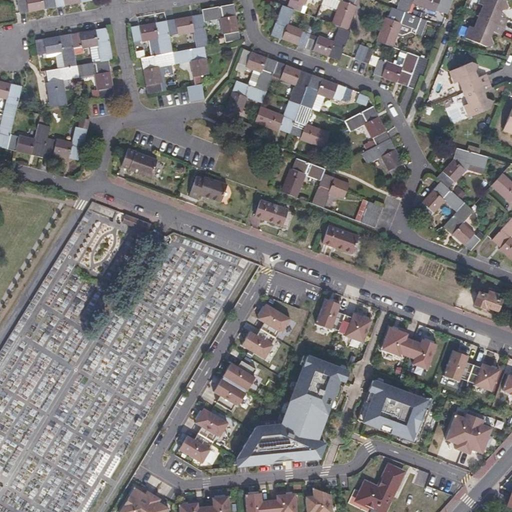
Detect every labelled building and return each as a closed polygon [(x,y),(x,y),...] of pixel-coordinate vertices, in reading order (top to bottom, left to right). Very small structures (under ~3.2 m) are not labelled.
[(18,0),(21,13),(57,6),(55,0),(18,0)] [(378,40),(394,46),(399,33),(402,23),(417,29),(416,32),(422,35),(428,20),(409,12),(413,3),(436,12),(437,10),(448,14),(452,0),(289,0),(287,6),(283,5),(272,34),(340,59),(351,30),(349,29),(357,6),(356,5),(357,0),(400,0),(398,8),(392,7),(387,19),(386,18),(378,40)] [(475,26),(470,24),(465,35),(488,45),(494,42),(492,35),(495,30),(504,33),(510,18),(501,14),(504,7),(511,5),(507,0),(480,0),(480,1),(484,3),(482,10),(485,11),(481,20),(478,18),(475,26)] [(204,13),(206,21),(220,19),(223,33),(225,33),(226,42),(240,39),(234,4),(203,10),(204,13)] [(198,47),(205,46),(209,45),(206,21),(204,13),(168,20),(171,35),(195,31),(198,47)] [(162,54),(174,51),(171,35),(168,20),(132,27),(134,41),(143,39),(143,41),(159,38),(162,54)] [(412,31),(416,32),(417,29),(402,23),(399,33),(405,35),(412,31)] [(107,27),(72,33),(74,47),(83,46),(83,47),(90,46),(99,44),(102,60),(109,60),(113,59),(107,27)] [(63,51),(66,67),(77,65),(75,53),(74,48),(74,47),(72,33),(37,39),(39,54),(63,51)] [(90,46),(93,62),(102,60),(99,44),(90,46)] [(356,58),(370,63),(372,56),(375,49),(361,44),(356,58)] [(174,51),(176,64),(190,61),(195,85),(188,86),(191,101),(205,99),(201,76),(209,74),(205,46),(198,47),(174,51)] [(260,71),(255,87),(267,91),(273,75),(278,61),(244,48),(239,62),(247,65),(246,66),(260,71)] [(159,66),(176,64),(174,51),(162,54),(156,55),(150,56),(142,58),(148,93),(163,90),(159,66)] [(400,51),(396,63),(402,65),(406,53),(400,51)] [(372,56),(370,63),(377,66),(374,73),(408,86),(414,71),(419,56),(408,52),(403,66),(372,56)] [(423,72),(427,59),(419,56),(415,70),(423,72)] [(77,65),(79,77),(96,75),(101,98),(116,95),(109,60),(102,60),(93,62),(77,65)] [(464,104),(469,115),(490,107),(493,99),(487,97),(484,91),(492,88),(486,72),(478,76),(476,70),(479,63),(472,60),(450,69),(454,81),(458,79),(461,85),(465,85),(468,92),(465,94),(468,102),(464,104)] [(313,73),(278,61),(273,75),(280,77),(280,78),(294,84),(289,99),(301,104),(313,73)] [(77,65),(66,67),(47,70),(49,82),(46,82),(50,107),(68,103),(64,80),(79,77),(77,65)] [(414,71),(408,86),(415,89),(420,74),(414,71)] [(354,89),(313,73),(301,104),(313,108),(319,93),(341,101),(342,97),(350,99),(354,89)] [(0,97),(7,99),(3,115),(15,117),(23,86),(0,80),(0,97)] [(267,91),(255,87),(236,80),(224,114),(239,119),(242,111),(243,112),(248,97),(263,102),(267,91)] [(284,114),(262,105),(256,122),(280,131),(281,129),(291,133),(301,104),(289,99),(284,114)] [(313,108),(301,104),(291,133),(302,137),(301,139),(324,148),(330,131),(308,122),(313,108)] [(346,120),(349,128),(351,131),(365,124),(372,138),(373,137),(377,145),(391,138),(374,105),(346,120)] [(0,146),(7,148),(11,134),(15,117),(3,115),(0,127),(0,146)] [(91,119),(82,117),(79,127),(88,130),(91,119)] [(44,152),(48,137),(50,126),(45,124),(40,123),(36,138),(21,134),(20,136),(11,134),(7,148),(44,157),(44,152)] [(88,130),(79,127),(76,127),(72,141),(58,138),(58,139),(48,137),(44,152),(80,161),(88,130)] [(407,170),(391,138),(377,145),(362,153),(368,163),(381,157),(389,170),(390,170),(394,177),(407,170)] [(159,160),(129,148),(122,166),(152,177),(159,160)] [(438,177),(441,181),(449,187),(455,180),(456,181),(472,164),(486,168),(489,157),(457,148),(454,158),(438,177)] [(306,174),(321,180),(324,172),(325,169),(296,158),(292,168),(290,167),(282,190),(297,196),(306,174)] [(324,172),(321,180),(312,202),(323,207),(329,192),(345,198),(350,183),(324,172)] [(511,180),(504,173),(492,186),(510,202),(511,200),(511,180)] [(221,201),(227,183),(207,176),(206,178),(197,175),(190,195),(198,199),(200,194),(221,201)] [(447,213),(452,218),(465,203),(461,198),(455,193),(449,187),(441,181),(417,207),(427,218),(434,211),(435,212),(445,201),(452,207),(447,213)] [(455,193),(461,198),(466,193),(460,188),(455,193)] [(283,226),(289,208),(261,199),(255,216),(283,226)] [(375,228),(383,206),(363,199),(355,220),(375,228)] [(465,203),(452,218),(444,226),(471,250),(481,239),(475,234),(476,233),(465,222),(474,211),(465,203)] [(511,236),(511,237),(511,236),(511,217),(494,239),(502,246),(500,248),(511,258),(511,236)] [(353,253),(359,235),(329,225),(323,243),(353,253)] [(479,291),(474,304),(484,308),(485,306),(497,310),(502,299),(497,297),(498,294),(489,291),(488,294),(479,291)] [(323,299),(314,326),(363,342),(371,319),(352,313),(350,317),(337,313),(340,304),(323,299)] [(249,331),(241,346),(266,360),(290,317),(265,303),(256,318),(264,323),(257,335),(249,331)] [(428,370),(435,344),(407,336),(408,332),(386,326),(380,351),(412,360),(411,365),(428,370)] [(465,363),(468,356),(451,350),(442,377),(458,382),(459,381),(492,392),(500,369),(482,363),(480,368),(465,363)] [(253,422),(240,462),(322,465),(329,442),(325,441),(347,368),(306,355),(289,409),(290,402),(283,423),(253,422)] [(230,362),(214,394),(241,407),(258,370),(241,361),(238,366),(230,362)] [(500,392),(511,396),(511,375),(507,373),(500,392)] [(371,380),(357,424),(415,443),(430,399),(371,380)] [(187,435),(178,451),(203,464),(217,437),(221,438),(230,422),(202,407),(193,423),(201,427),(195,439),(187,435)] [(455,444),(454,448),(482,457),(493,423),(464,414),(463,417),(453,414),(444,441),(455,444)] [(375,511),(384,511),(404,472),(388,464),(377,486),(364,480),(354,501),(375,511)] [(305,496),(312,496),(312,490),(323,489),(323,480),(305,481),(305,496)] [(165,511),(170,503),(132,487),(121,511),(165,511)] [(313,491),(313,497),(305,497),(305,511),(332,511),(332,491),(313,491)] [(246,511),(297,511),(296,492),(275,494),(275,498),(263,499),(262,493),(245,494),(246,511)] [(179,511),(230,511),(230,499),(179,501),(179,511)]
